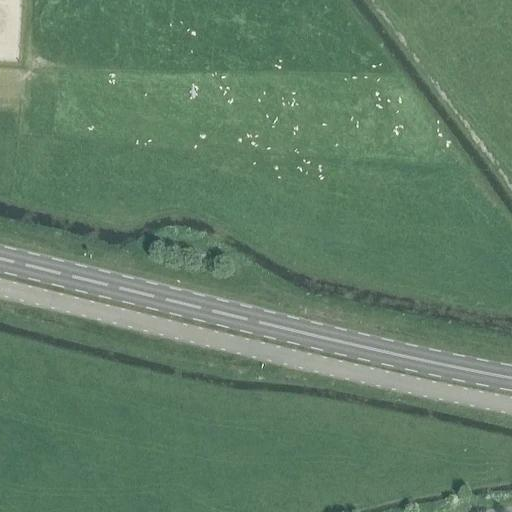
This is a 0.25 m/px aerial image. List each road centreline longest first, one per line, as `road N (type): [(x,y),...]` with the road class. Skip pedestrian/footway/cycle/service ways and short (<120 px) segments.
road 1 (primary): [(0,259),(511,378)]
road 2 (unclassified): [(0,287),(511,405)]
